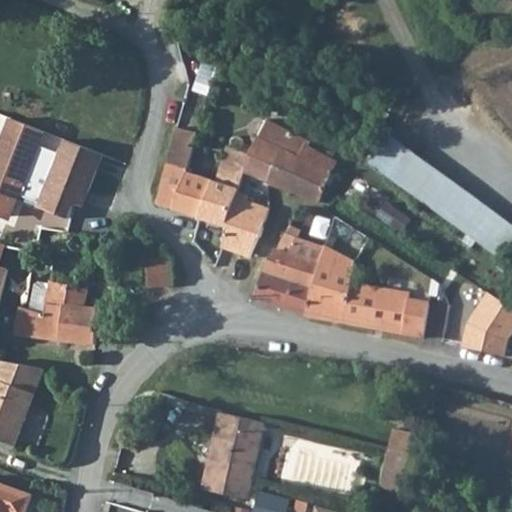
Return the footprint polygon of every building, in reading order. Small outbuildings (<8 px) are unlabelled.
[(275,179),(274,183),(325,198),(341,158),(335,155),(336,151),(331,149),(329,151),(310,142),(313,137),(272,117),(262,136),(285,145),(275,179)] [(215,176),(197,171),(190,168),(195,155),(200,138),(203,132),(180,126),(178,135),(168,169),(156,203),(201,218),(215,176)] [(232,140),(232,141),(248,147),(250,143),(249,139),(247,136),(244,134),(241,133),(237,134),(234,136),(232,140)] [(219,178),(215,176),(201,218),(231,227),(225,247),(253,256),(261,237),(263,234),(273,207),(240,196),(250,172),(275,179),(285,145),(262,136),(256,149),(248,147),(232,141),(230,148),(219,178)] [(511,219),(393,136),(374,164),(506,257),(511,248),(511,219)] [(104,154),(104,152),(68,138),(67,141),(104,154)] [(67,141),(65,144),(41,203),(71,213),(74,202),(83,204),(104,154),(67,141)] [(195,155),(190,168),(197,171),(202,158),(195,155)] [(316,283),(324,258),(303,253),(295,251),(300,235),(295,233),(297,228),(293,226),(273,263),(261,299),(312,316),(316,283)] [(97,235),(61,227),(57,255),(93,262),(97,235)] [(308,237),(303,253),(324,258),(328,243),(329,242),(308,237)] [(0,241),(0,306),(4,294),(14,298),(23,269),(16,268),(21,247),(0,241)] [(312,316),(349,323),(356,279),(359,258),(328,243),(324,258),(316,283),(312,316)] [(93,262),(57,255),(52,280),(90,288),(93,262)] [(176,285),(177,280),(175,265),(175,255),(149,257),(150,287),(176,285)] [(184,265),(175,265),(177,280),(185,279),(184,265)] [(414,289),(356,279),(349,323),(426,338),(433,298),(413,294),(414,289)] [(90,288),(52,280),(47,311),(22,308),(16,333),(98,344),(101,308),(88,307),(90,288)] [(0,436),(16,443),(46,367),(0,359),(0,360),(0,436)] [(417,390),(413,405),(425,408),(429,393),(417,390)] [(265,422),(224,412),(205,488),(246,498),(265,422)] [(387,468),(408,474),(413,456),(391,451),(387,468)] [(404,493),(408,474),(387,468),(382,487),(404,493)] [(34,492),(0,479),(0,511),(17,511),(20,504),(29,507),(34,492)] [(290,511),(294,499),(264,491),(258,511),(290,511)]
